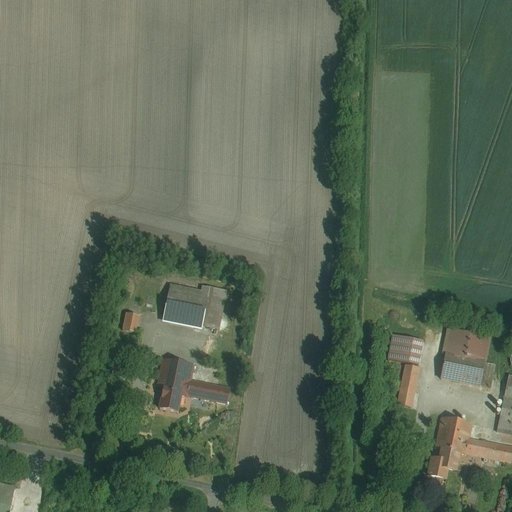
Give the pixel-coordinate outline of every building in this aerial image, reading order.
[(162,318),(218,332),(228,292),(202,285),(200,290),(171,283),(162,318)] [(122,330),(137,334),(142,311),(128,307),(122,330)] [(438,380),(491,390),(496,366),(485,364),(490,338),(448,330),(438,380)] [(389,359),(418,365),(423,342),(393,337),(389,359)] [(178,405),(185,406),(187,397),(190,382),(192,364),(163,359),(154,409),(177,413),(178,405)] [(413,407),(420,369),(404,366),(396,404),(413,407)] [(511,378),(508,377),(497,430),(511,433),(511,378)] [(190,382),(187,397),(226,404),(229,389),(190,382)] [(461,456),(467,457),(470,440),(473,424),(440,417),(434,448),(440,449),(438,461),(431,460),(428,476),(446,480),(448,470),(457,472),(461,456)] [(511,447),(470,440),(467,457),(511,465),(511,461),(511,447)] [(0,482),(0,511),(9,511),(14,486),(0,482)]
